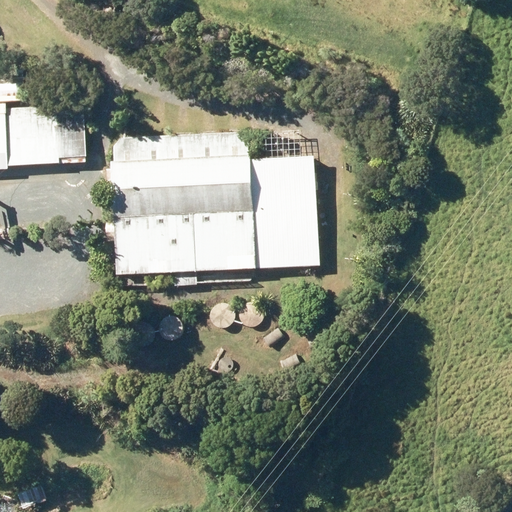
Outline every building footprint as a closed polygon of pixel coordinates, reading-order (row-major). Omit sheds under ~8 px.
[(50,101),(51,108),(0,111),(0,168),(84,164),(80,100),(50,101)] [(243,129),(105,136),(112,275),(316,265),(311,154),(244,158),(243,129)] [(265,299),(212,301),(213,331),(266,329),(265,299)] [(183,312),(158,314),(160,341),(184,340),(183,312)] [(41,479),(0,494),(0,511),(27,511),(51,503),(41,479)]
